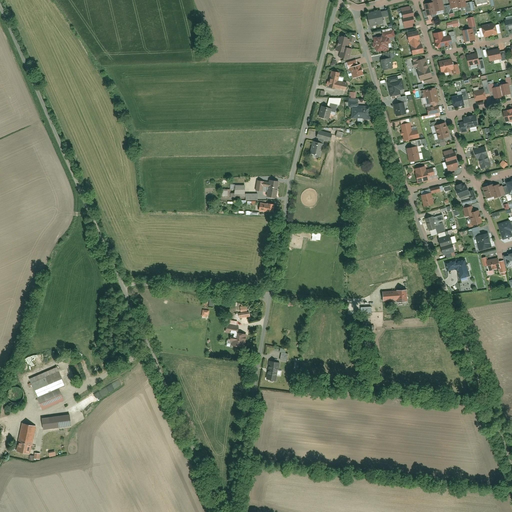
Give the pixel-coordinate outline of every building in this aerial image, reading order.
[(441,5),(443,11),(451,9),(450,5),(449,1),(442,3),(440,0),(430,0),(431,0),(423,2),(426,14),(434,12),(432,7),(441,5)] [(448,0),(449,1),(450,5),(457,3),(458,6),(464,4),(465,8),(473,6),(470,0),(465,0),(448,0)] [(408,3),(398,5),(402,25),(412,23),(411,20),(413,19),(410,5),(408,6),(408,3)] [(365,14),(368,29),(383,26),(380,11),(365,14)] [(511,16),(503,18),(505,26),(511,24),(511,12),(511,13),(511,14),(511,16)] [(460,28),(463,37),(473,35),(472,29),(474,28),(472,19),(467,21),(469,26),(460,28)] [(481,21),(483,34),(496,31),(494,19),(481,21)] [(370,36),(373,47),(386,44),(384,36),(393,33),(391,26),(379,30),(380,33),(370,36)] [(408,52),(421,48),(420,41),(417,42),(416,36),(418,35),(416,26),(403,29),(408,52)] [(435,45),(450,41),(447,31),(443,32),(441,27),(431,30),(435,45)] [(348,58),(352,46),(344,43),(347,36),(339,33),(334,47),(339,48),(336,54),(348,58)] [(378,57),(381,68),(395,63),(390,47),(382,49),(384,55),(378,57)] [(499,49),(488,52),(490,61),(501,58),(500,52),(499,49)] [(420,81),(432,77),(428,63),(425,64),(422,54),(409,58),(412,65),(414,64),(420,81)] [(478,54),(467,56),(469,66),(479,63),(479,60),(478,54)] [(351,77),(363,73),(359,60),(356,61),(355,56),(345,60),(351,77)] [(451,60),(439,62),(441,72),(444,71),(444,73),(448,72),(448,70),(453,69),(452,66),(451,60)] [(346,79),(343,78),(339,77),(342,68),(328,64),(322,85),(343,91),(346,79)] [(384,74),(389,94),(399,92),(398,86),(402,86),(398,71),(384,74)] [(439,109),(433,84),(419,88),(426,113),(439,109)] [(508,84),(500,85),(503,97),(503,96),(510,94),(508,86),(508,84)] [(493,88),(494,92),(495,98),(503,97),(500,85),(500,87),(493,88)] [(484,90),(474,92),(476,101),(486,98),(485,95),(484,90)] [(462,95),(452,98),(454,107),(461,105),(461,106),(464,105),(463,101),(462,95)] [(368,116),(370,116),(370,102),(358,102),(358,98),(351,98),(351,116),(368,116)] [(391,101),(394,113),(405,110),(402,98),(391,101)] [(322,102),(318,114),(327,117),(328,112),(332,113),(336,102),(329,100),(328,104),(322,102)] [(427,120),(436,145),(444,142),(442,135),(447,133),(443,119),(439,120),(438,116),(427,120)] [(468,118),(464,119),(465,122),(466,128),(471,127),(471,128),(476,127),(475,126),(477,126),(476,123),(477,123),(476,116),(473,117),(472,116),(468,117),(468,118)] [(401,125),(404,140),(418,137),(417,131),(411,132),(409,124),(401,125)] [(306,153),(318,156),(323,138),(327,139),(329,131),(317,127),(314,137),(311,136),(309,140),(306,153)] [(412,147),(407,149),(410,162),(419,160),(416,147),(412,147)] [(485,147),(475,150),(476,156),(478,155),(481,164),(480,164),(481,169),(486,167),(490,165),(489,160),(488,155),(487,155),(486,153),(487,153),(485,147)] [(446,154),(444,155),(446,162),(456,159),(454,152),(453,153),(446,154)] [(446,162),(445,162),(447,169),(450,168),(456,166),(458,166),(456,159),(446,162)] [(501,164),(506,168),(510,164),(505,160),(501,164)] [(416,173),(415,173),(418,182),(429,179),(428,176),(426,171),(425,171),(424,171),(423,167),(415,169),(416,173)] [(274,196),(277,178),(268,176),(267,179),(256,177),(254,187),(263,189),(262,194),(274,196)] [(254,199),(255,189),(242,189),(242,180),(232,179),(231,187),(224,187),(224,194),(239,194),(239,198),(254,199)] [(457,190),(456,191),(457,195),(458,195),(459,196),(464,195),(468,194),(468,192),(465,185),(464,186),(462,186),(462,184),(456,186),(457,189),(456,189),(457,190)] [(493,184),(484,188),(487,198),(494,196),(496,195),(497,197),(503,195),(501,189),(495,191),(493,184)] [(499,185),(494,186),(495,191),(501,189),(503,195),(506,194),(503,185),(500,186),(499,185)] [(430,193),(421,195),(424,206),(433,204),(430,193)] [(271,210),(273,201),(258,199),(256,208),(271,210)] [(464,208),(463,209),(465,216),(470,215),(469,213),(473,212),(472,206),(471,207),(464,208)] [(433,230),(443,228),(444,226),(441,221),(439,221),(438,217),(445,215),(443,210),(427,214),(433,230)] [(473,212),(469,213),(470,215),(472,225),(481,223),(478,211),(473,212)] [(495,220),(501,236),(511,232),(510,226),(511,225),(511,217),(511,214),(495,220)] [(478,227),(472,228),(474,237),(476,237),(480,236),(478,227)] [(439,256),(453,252),(447,231),(434,235),(439,256)] [(480,236),(476,237),(479,250),(491,247),(487,234),(480,236)] [(508,264),(511,263),(511,248),(501,251),(503,262),(508,261),(508,264)] [(484,255),(487,268),(498,265),(499,271),(505,270),(503,262),(501,251),(484,255)] [(457,275),(467,272),(462,254),(443,259),(445,268),(455,266),(457,275)] [(397,303),(407,302),(407,290),(396,290),(396,291),(382,292),(383,301),(396,300),(397,303)] [(371,307),(362,307),(362,315),(371,315),(371,307)] [(241,315),(249,314),(248,308),(237,310),(238,319),(241,318),(241,315)] [(244,345),(248,331),(234,328),(236,321),(220,317),(217,329),(229,332),(227,341),(244,345)] [(284,358),(282,369),(290,370),(291,366),(295,367),(297,355),(293,355),(292,360),(286,359),(287,351),(280,350),(279,357),(284,358)] [(263,376),(274,378),(278,359),(267,357),(263,376)] [(57,386),(64,382),(56,364),(28,376),(41,405),(62,396),(57,386)] [(21,388),(20,386),(18,385),(15,384),(13,384),(11,385),(9,386),(7,388),(7,391),(7,393),(8,395),(10,397),(12,398),(15,398),(18,397),(20,396),(21,393),(21,391),(21,388)] [(63,423),(62,413),(37,415),(38,426),(63,423)] [(35,423),(20,420),(14,447),(29,451),(35,423)]
